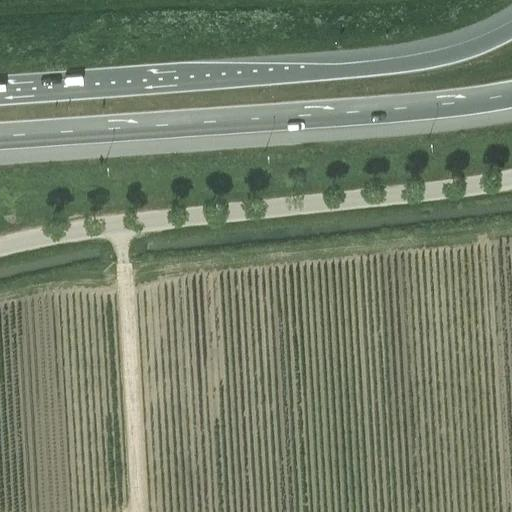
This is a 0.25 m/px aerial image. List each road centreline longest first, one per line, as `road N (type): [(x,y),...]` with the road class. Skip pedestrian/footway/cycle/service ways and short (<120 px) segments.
road 1 (motorway): [(511,31),(420,63),(0,100)]
road 2 (unclassified): [(0,246),(121,221),(511,182)]
road 3 (motorway): [(0,142),(511,100)]
